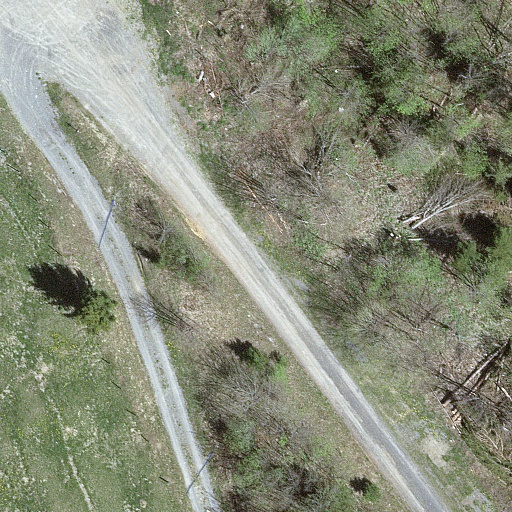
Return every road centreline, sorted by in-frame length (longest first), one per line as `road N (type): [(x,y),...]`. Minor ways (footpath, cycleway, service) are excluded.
road 1 (track): [(449,511),(300,334),(112,87),(11,0)]
road 2 (track): [(2,0),(25,103),(110,237),(207,511)]
